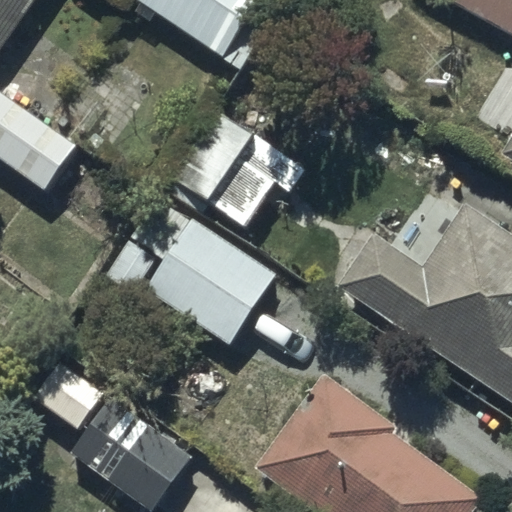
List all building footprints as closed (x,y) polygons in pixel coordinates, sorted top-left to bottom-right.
[(0,0),(0,73),(7,78),(55,0),(0,0)] [(288,16),(266,0),(143,0),(130,19),(149,33),(158,20),(241,81),(288,16)] [(511,0),(423,0),(511,48),(511,0)] [(0,100),(0,173),(55,213),(78,182),(67,174),(79,158),(0,100)] [(218,115),(167,199),(217,229),(268,145),(218,115)] [(144,211),(105,290),(242,359),(282,279),(144,211)] [(377,244),(338,301),(511,421),(511,246),(469,217),(425,280),(377,244)] [(107,407),(56,375),(19,435),(70,467),(107,407)] [(403,443),(327,388),(259,479),(303,511),(482,511),(399,449),(403,443)] [(168,511),(198,469),(115,410),(73,469),(134,511),(168,511)]
